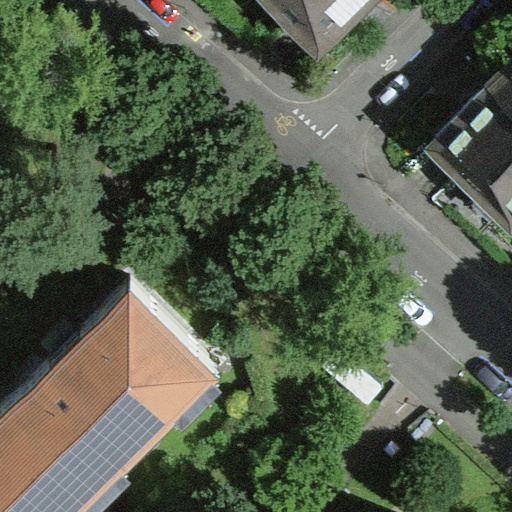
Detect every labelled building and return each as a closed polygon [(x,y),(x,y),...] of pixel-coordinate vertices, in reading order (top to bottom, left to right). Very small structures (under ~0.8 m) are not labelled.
[(341,14),(355,0),(281,0),(318,36),(341,14)] [(511,56),(492,76),(511,95),(511,56)] [(456,111),(434,133),(511,212),(511,210),(511,95),(492,76),(456,111)] [(46,338),(54,348),(2,398),(81,477),(207,353),(129,273),(76,326),(66,318),(57,327),(46,338)] [(0,400),(0,511),(45,511),(81,477),(2,398),(0,400)]
